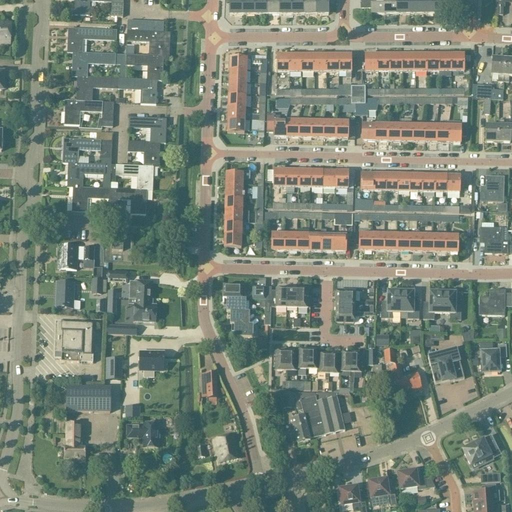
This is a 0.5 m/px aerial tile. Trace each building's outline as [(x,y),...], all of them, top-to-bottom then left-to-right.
[(74,0),(74,17),(89,17),(90,3),(112,4),(111,0),(74,0)] [(229,0),(229,17),(242,17),(241,0),(229,0)] [(241,0),(242,17),(254,17),(254,0),(241,0)] [(266,17),(266,0),(254,0),(254,17),(266,17)] [(279,17),(278,0),(266,0),(266,17),(279,17)] [(278,0),(279,17),(291,17),(291,0),(278,0)] [(291,0),(291,17),(303,17),(303,0),(291,0)] [(315,0),(303,0),(303,17),(316,17),(315,0)] [(315,0),(316,17),(329,17),(328,0),(315,0)] [(383,17),(383,0),(370,0),(371,4),(371,10),(371,17),(383,17)] [(396,17),(395,0),(383,0),(383,17),(396,17)] [(408,0),(395,0),(396,17),(408,16),(408,0)] [(421,16),(420,0),(408,0),(408,16),(421,16)] [(433,16),(432,0),(420,0),(421,16),(433,16)] [(445,0),(432,0),(433,16),(446,16),(446,9),(446,4),(445,0)] [(504,3),(511,3),(511,0),(495,0),(494,16),(503,17),(504,3)] [(112,6),(111,12),(111,18),(123,18),(123,13),(123,7),(112,6)] [(139,34),(139,23),(127,22),(127,33),(139,34)] [(0,45),(10,46),(11,24),(0,23),(0,45)] [(67,55),(73,56),(82,56),(82,42),(116,43),(116,33),(68,31),(67,55)] [(145,34),(139,34),(127,33),(126,44),(150,45),(149,59),(163,59),(169,60),(170,35),(163,35),(157,34),(151,34),(145,34)] [(77,79),(87,80),(87,66),(120,67),(120,58),(82,56),(73,56),(72,79),(77,79)] [(426,57),(426,74),(439,74),(439,56),(426,57)] [(439,56),(439,74),(452,73),(451,56),(439,56)] [(451,56),(452,73),(464,73),(464,56),(451,56)] [(289,58),(289,75),(302,74),(302,57),(289,58)] [(302,57),(302,74),(314,74),(314,57),(302,57)] [(314,57),(314,74),(326,74),(326,57),(314,57)] [(339,74),(338,57),(326,57),(326,74),(339,74)] [(351,57),(338,57),(339,74),(346,74),(346,80),(351,80),(351,74),(351,57)] [(378,74),(378,57),(365,57),(365,74),(378,74)] [(390,57),(378,57),(378,74),(390,74),(390,57)] [(390,57),(390,74),(402,74),(402,79),(403,79),(402,57),(390,57)] [(415,74),(415,57),(402,57),(403,79),(414,79),(414,74),(415,74)] [(426,57),(415,57),(415,74),(426,74),(426,57)] [(120,58),(120,67),(120,81),(125,81),(125,67),(147,68),(147,82),(157,82),(162,83),(163,59),(149,59),(133,58),(126,58),(120,58)] [(264,58),(251,58),(251,61),(252,61),(252,66),(260,66),(260,74),(266,74),(267,61),(264,61),(264,58)] [(277,75),(289,75),(289,58),(277,58),(277,75)] [(229,73),(247,74),(247,61),(230,60),(229,73)] [(503,84),(505,61),(492,60),(491,77),(498,77),(498,83),(503,84)] [(511,61),(505,61),(503,84),(508,84),(509,78),(511,77),(511,61)] [(229,85),(246,86),(247,74),(229,73),(229,85)] [(76,103),(91,104),(92,90),(119,91),(120,81),(87,80),(77,79),(76,103)] [(141,106),(156,107),(157,82),(125,81),(120,81),(119,91),(141,92),(141,106)] [(229,85),(228,97),(246,98),(246,86),(229,85)] [(339,91),(339,97),(351,97),(351,88),(351,87),(344,87),(339,87),(339,91)] [(365,97),(365,91),(365,88),(351,87),(351,88),(351,97),(351,100),(351,106),(355,106),(365,106),(365,101),(365,97)] [(302,91),(302,98),(314,97),(314,88),(314,91),(302,91)] [(314,88),(314,97),(327,97),(326,91),(326,89),(314,88)] [(228,110),(245,110),(246,98),(228,97),(228,110)] [(324,107),(326,107),(326,113),(333,112),(333,107),(336,107),(336,100),(324,100),(324,107)] [(355,114),(355,106),(351,106),(351,100),(336,100),(336,107),(339,107),(339,114),(355,114)] [(365,106),(355,106),(355,114),(355,118),(362,118),(368,117),(368,112),(377,112),(377,107),(377,100),(365,101),(365,106)] [(451,106),(451,100),(436,100),(436,106),(439,106),(438,112),(450,114),(451,106)] [(288,110),(290,107),(290,101),(280,101),(276,101),(276,110),(280,110),(286,110),(288,110)] [(511,102),(508,102),(510,109),(510,119),(510,127),(503,127),(504,122),(498,122),(498,127),(498,144),(510,144),(510,133),(511,133),(511,102)] [(76,103),(65,103),(64,127),(80,127),(80,113),(102,114),(102,110),(102,104),(91,104),(76,103)] [(228,122),(245,123),(245,110),(228,110),(228,122)] [(264,123),(265,111),(259,111),(258,116),(252,116),(252,123),(258,123),(264,123)] [(113,117),(102,116),(101,120),(99,120),(97,131),(102,131),(102,128),(101,128),(101,122),(113,123),(113,117)] [(274,140),(286,140),(286,123),(279,123),(279,119),(275,119),(275,117),(267,117),(267,135),(274,135),(274,140)] [(166,121),(129,119),(128,130),(151,131),(150,144),(160,145),(165,145),(166,121)] [(399,144),(411,144),(412,127),(412,121),(399,121),(399,127),(399,144)] [(244,135),(245,123),(228,122),(227,134),(244,135)] [(257,139),(264,140),(264,123),(258,123),(252,123),(251,132),(258,133),(257,139)] [(286,123),(286,140),(299,140),(299,123),(286,123)] [(299,123),(299,140),(311,141),(311,123),(299,123)] [(311,123),(311,141),(323,141),(323,124),(311,123)] [(436,127),(436,144),(448,145),(448,125),(448,123),(448,128),(436,127)] [(448,125),(448,145),(460,145),(461,138),(466,139),(467,125),(460,125),(460,123),(448,123),(448,125)] [(323,124),(323,141),(335,141),(336,124),(323,124)] [(348,124),(336,124),(335,141),(354,141),(354,125),(348,125),(348,124)] [(362,143),(374,143),(374,126),(362,126),(362,143)] [(374,126),(374,143),(387,143),(387,126),(374,126)] [(387,143),(399,144),(399,127),(387,126),(387,143)] [(412,127),(411,144),(423,144),(424,127),(412,127)] [(424,127),(423,144),(436,144),(436,127),(424,127)] [(498,144),(498,127),(485,127),(485,144),(498,144)] [(112,135),(96,134),(96,139),(95,142),(63,141),(62,165),(68,165),(77,166),(78,152),(100,153),(100,148),(100,142),(112,143),(112,135)] [(144,155),(143,168),(153,169),(159,169),(160,145),(150,144),(128,144),(127,154),(144,155)] [(67,189),(72,189),(82,189),(82,176),(103,177),(102,190),(109,191),(110,184),(110,167),(99,166),(77,166),(68,165),(67,189)] [(110,167),(110,184),(116,184),(116,177),(138,178),(137,192),(146,192),(152,192),(153,169),(143,168),(110,167)] [(273,189),(285,189),(286,173),(273,172),(273,189)] [(226,175),(225,188),(242,189),(243,181),(249,181),(250,173),(242,173),(242,175),(226,175)] [(286,173),(285,189),(298,190),(298,173),(286,173)] [(310,190),(310,173),(298,173),(298,190),(310,190)] [(310,190),(322,190),(322,173),(310,173),(310,190)] [(322,173),(322,190),(334,190),(334,174),(322,173)] [(334,174),(334,190),(348,191),(348,174),(334,174)] [(360,193),(373,193),(373,176),(361,176),(360,193)] [(373,176),(373,193),(385,193),(386,177),(373,176)] [(385,193),(397,193),(398,177),(386,177),(385,193)] [(398,177),(397,193),(409,194),(410,177),(398,177)] [(410,177),(409,194),(422,194),(423,177),(410,177)] [(434,194),(435,178),(423,177),(422,194),(434,194)] [(434,194),(446,194),(446,178),(435,178),(434,194)] [(446,178),(446,194),(459,195),(460,178),(446,178)] [(480,193),(480,204),(503,204),(504,178),(485,178),(485,193),(480,193)] [(242,189),(225,188),(225,200),(242,200),(242,189)] [(102,190),(82,189),(72,189),(71,214),(86,214),(87,200),(109,201),(109,191),(102,190)] [(109,191),(109,201),(108,209),(108,215),(116,216),(117,201),(131,202),(130,216),(145,217),(146,192),(137,192),(109,191)] [(334,206),(334,212),(352,212),(353,195),(347,194),(347,206),(334,206)] [(225,212),(242,213),(242,200),(225,200),(225,212)] [(354,213),(372,213),(372,207),(361,207),(361,201),(355,201),(354,213)] [(321,206),(321,202),(316,202),(316,205),(310,205),(310,212),(321,212),(321,206)] [(372,213),(385,213),(385,207),(385,203),(372,202),(372,207),(372,213)] [(507,213),(507,205),(498,205),(498,213),(507,213)] [(225,225),(241,225),(242,213),(225,212),(225,225)] [(333,215),(333,222),(334,222),(333,227),(352,227),(352,216),(333,215)] [(433,224),(433,217),(421,217),(421,223),(421,229),(427,229),(427,224),(433,224)] [(225,225),(224,237),(241,237),(241,225),(225,225)] [(508,256),(508,253),(508,248),(502,248),(503,230),(479,229),(479,245),(484,245),(484,255),(508,256)] [(321,237),(320,254),(332,254),(333,237),(326,237),(326,231),(321,231),(321,237)] [(271,253),(284,253),(284,236),(272,236),(271,253)] [(284,236),(284,253),(296,253),(297,236),(284,236)] [(296,253),(308,254),(309,237),(297,236),(296,253)] [(359,253),(372,253),(372,236),(359,236),(359,253)] [(372,236),(372,253),(384,254),(384,236),(372,236)] [(384,236),(384,254),(396,254),(396,237),(384,236)] [(241,237),(224,237),(224,250),(241,250),(241,237)] [(309,237),(308,254),(320,254),(321,237),(309,237)] [(333,237),(332,254),(346,255),(346,238),(333,237)] [(396,237),(396,254),(408,254),(408,237),(396,237)] [(408,254),(420,255),(421,237),(408,237),(408,254)] [(421,237),(420,255),(432,255),(433,237),(421,237)] [(432,255),(445,255),(445,238),(433,237),(432,255)] [(445,238),(445,255),(457,255),(458,238),(445,238)] [(112,242),(111,251),(122,252),(123,243),(112,242)] [(94,249),(84,248),(84,249),(58,248),(57,264),(59,264),(59,272),(76,272),(76,262),(83,262),(84,262),(84,266),(94,267),(94,249)] [(108,284),(127,285),(128,273),(109,272),(108,284)] [(101,296),(101,294),(102,281),(93,280),(92,295),(101,296)] [(129,301),(136,301),(137,300),(151,301),(151,283),(137,283),(130,283),(129,301)] [(74,285),(57,284),(56,310),(80,311),(80,303),(73,303),(74,285)] [(222,300),(223,300),(242,301),(242,288),(222,288),(222,300)] [(265,301),(265,288),(255,288),(255,301),(265,302),(265,301)] [(275,308),(286,309),(286,290),(276,290),(275,308)] [(286,290),(286,309),(296,309),(297,290),(286,290)] [(297,290),(296,309),(307,309),(308,291),(297,290)] [(390,293),(387,292),(387,307),(381,307),(381,320),(392,320),(392,314),(400,314),(400,293),(398,293),(397,290),(391,290),(390,293)] [(336,302),(354,303),(355,292),(336,291),(336,302)] [(403,293),(400,293),(400,314),(408,314),(408,321),(419,321),(419,307),(413,307),(413,293),(411,293),(409,291),(404,291),(403,293)] [(432,293),(429,293),(429,308),(423,308),(423,321),(434,321),(434,315),(442,315),(442,294),(440,294),(439,291),(433,291),(432,293)] [(479,299),(478,317),(504,318),(505,292),(494,291),(494,299),(479,299)] [(445,294),(442,294),(442,315),(450,315),(449,322),(461,322),(461,308),(455,308),(455,294),(453,294),(451,292),(446,292),(445,294)] [(137,300),(136,301),(136,306),(135,306),(134,324),(155,324),(155,307),(150,307),(151,301),(137,300)] [(226,313),(230,313),(245,313),(249,313),(249,303),(245,303),(245,301),(242,301),(223,300),(223,307),(226,307),(226,313)] [(107,301),(106,309),(115,310),(115,301),(107,301)] [(336,313),(354,313),(354,303),(336,302),(336,313)] [(370,307),(370,314),(373,314),(373,307),(373,303),(368,303),(365,303),(365,307),(370,307)] [(230,313),(229,326),(233,326),(249,326),(249,313),(245,313),(230,313)] [(354,313),(336,313),(335,324),(354,324),(354,319),(364,319),(364,318),(376,318),(376,315),(373,315),(373,314),(370,314),(365,314),(354,314),(354,313)] [(55,323),(54,344),(82,345),(81,364),(92,365),(94,325),(55,323)] [(233,326),(233,339),(242,339),(242,342),(247,342),(247,339),(250,339),(249,351),(267,352),(267,340),(252,339),(253,326),(249,326),(233,326)] [(126,328),(107,327),(106,335),(126,336),(126,328)] [(507,332),(497,332),(497,341),(507,341),(507,332)] [(473,333),(461,336),(464,345),(474,342),(473,333)] [(388,348),(388,337),(376,337),(376,348),(388,348)] [(82,345),(54,344),(54,354),(61,354),(61,363),(81,364),(82,345)] [(499,374),(499,359),(506,359),(506,346),(497,347),(498,352),(480,353),(480,360),(484,360),(484,374),(499,374)] [(456,349),(428,357),(435,386),(453,380),(454,382),(464,379),(456,349)] [(297,351),(297,354),(297,370),(307,370),(307,352),(297,351)] [(384,352),(385,366),(395,365),(394,351),(384,352)] [(307,352),(307,370),(317,370),(318,356),(318,352),(307,352)] [(275,372),(285,372),(286,353),(275,353),(275,372)] [(286,353),(285,372),(296,372),(297,370),(297,354),(286,353)] [(140,355),(139,372),(163,372),(163,362),(164,362),(164,361),(163,361),(163,355),(140,355)] [(340,378),(350,378),(350,355),(339,355),(339,356),(339,373),(340,373),(340,378)] [(350,378),(350,384),(353,385),(354,373),(361,373),(361,355),(350,355),(350,378)] [(328,356),(318,356),(317,370),(317,375),(324,375),(324,380),(328,380),(328,375),(328,356)] [(328,356),(328,375),(339,375),(339,373),(339,356),(328,356)] [(106,386),(120,386),(121,364),(107,364),(106,386)] [(390,369),(393,382),(394,385),(392,386),(393,392),(396,392),(396,395),(411,391),(412,394),(422,391),(418,375),(403,379),(400,367),(390,369)] [(206,375),(207,400),(217,400),(216,374),(206,375)] [(337,393),(339,393),(339,390),(339,388),(332,388),(332,384),(328,384),(328,393),(337,393)] [(66,388),(66,414),(111,415),(111,389),(66,388)] [(283,394),(283,410),(295,410),(296,394),(283,394)] [(296,394),(295,410),(298,410),(300,418),(304,417),(310,440),(315,438),(345,431),(337,399),(337,396),(328,395),(315,395),(296,394)] [(125,408),(125,420),(139,420),(139,408),(125,408)] [(183,417),(174,417),(174,436),(183,436),(183,417)] [(300,418),(291,420),(294,432),(293,432),(294,437),(295,436),(297,445),(310,442),(310,440),(304,417),(300,418)] [(64,448),(64,460),(72,460),(72,463),(85,463),(85,448),(81,448),(81,424),(66,424),(66,448),(64,448)] [(142,439),(142,449),(158,449),(158,425),(142,425),(142,427),(126,427),(126,439),(142,439)] [(240,459),(235,436),(213,441),(218,464),(240,459)] [(483,441),(462,451),(470,467),(482,461),(484,466),(492,462),(492,460),(500,456),(499,455),(494,444),(491,437),(490,438),(484,441),(483,441)] [(205,459),(204,448),(196,449),(198,460),(205,459)] [(115,449),(116,463),(134,462),(133,449),(115,449)] [(399,474),(397,475),(400,491),(417,488),(418,492),(426,490),(424,478),(417,479),(416,472),(407,473),(405,472),(400,473),(399,474)] [(480,477),(480,485),(500,484),(499,476),(480,477)] [(368,483),(371,500),(388,497),(390,508),(396,507),(393,487),(387,487),(386,481),(378,482),(376,481),(371,481),(370,483),(368,483)] [(473,505),(492,503),(491,493),(496,493),(495,486),(481,487),(482,493),(472,494),(473,505)] [(340,490),(339,491),(341,507),(352,506),(352,511),(366,511),(364,494),(358,495),(357,488),(348,489),(347,488),(342,489),(340,490)] [(418,500),(419,507),(426,506),(425,498),(418,500)] [(473,505),(473,511),(492,511),(492,503),(473,505)]
